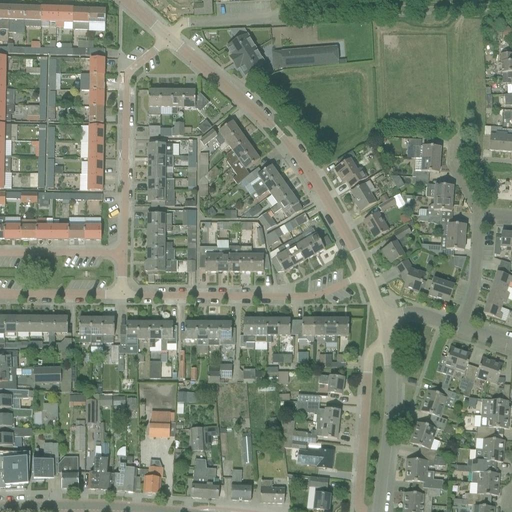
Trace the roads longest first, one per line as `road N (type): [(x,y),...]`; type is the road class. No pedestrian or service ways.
road 1 (residential): [(364,273),(297,160),(167,40)]
road 2 (residential): [(123,295),(317,296),(364,273)]
road 3 (residential): [(167,40),(126,73),(123,253)]
road 4 (residential): [(362,511),(369,354),(385,345)]
road 5 (residential): [(377,511),(389,406),(385,345)]
road 6 (tertiary): [(142,510),(0,508)]
road 7 (residential): [(123,253),(0,254)]
road 8 (residential): [(0,295),(123,295)]
